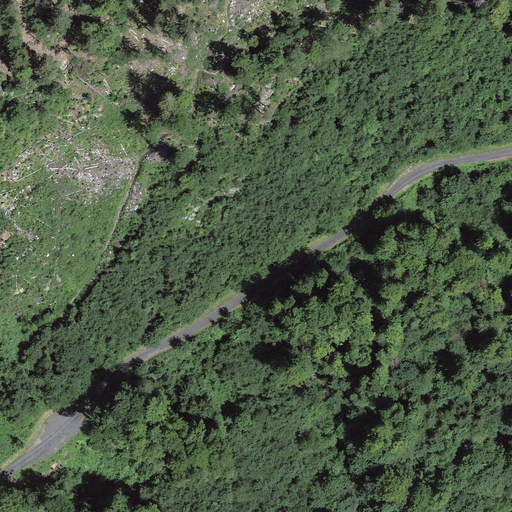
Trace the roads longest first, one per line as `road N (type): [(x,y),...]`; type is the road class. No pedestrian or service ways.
road 1 (track): [(511,151),(426,167),(337,236),(104,382)]
road 2 (track): [(104,382),(57,436),(0,474)]
